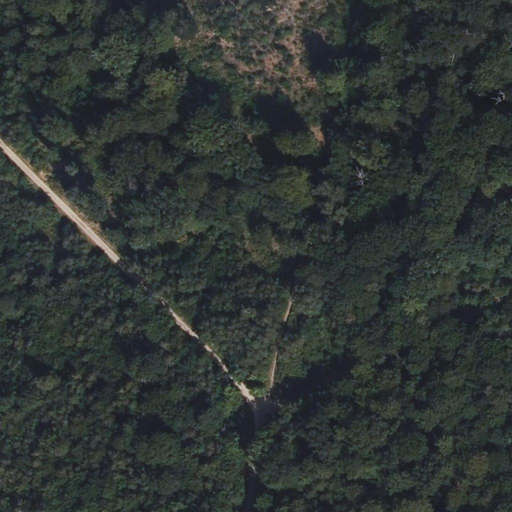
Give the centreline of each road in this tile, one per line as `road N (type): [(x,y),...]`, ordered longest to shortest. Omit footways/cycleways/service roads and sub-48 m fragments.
road 1 (unknown): [(264,410),(0,141)]
road 2 (unknown): [(511,294),(264,410)]
road 3 (unknown): [(511,442),(394,350)]
